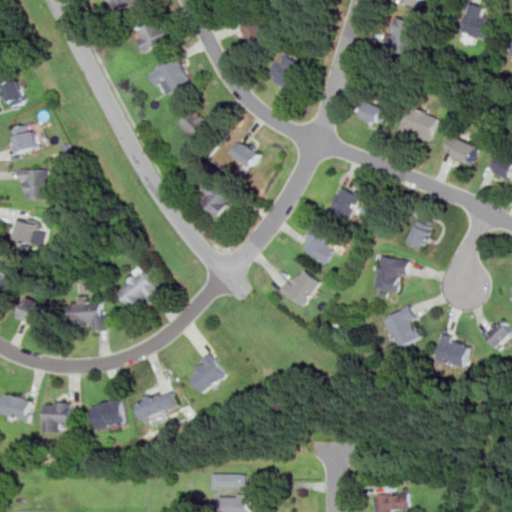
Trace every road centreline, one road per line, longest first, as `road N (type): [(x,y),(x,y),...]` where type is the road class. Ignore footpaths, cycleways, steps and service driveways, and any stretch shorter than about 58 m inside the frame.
road 1 (residential): [(0,344),(35,360),(81,366),(126,357),(172,331),(259,240),(303,173),(362,0)]
road 2 (residential): [(57,0),(161,193),(228,275)]
road 3 (residential): [(319,142),(511,224)]
road 4 (residential): [(319,142),(284,129),(245,97),(189,0)]
